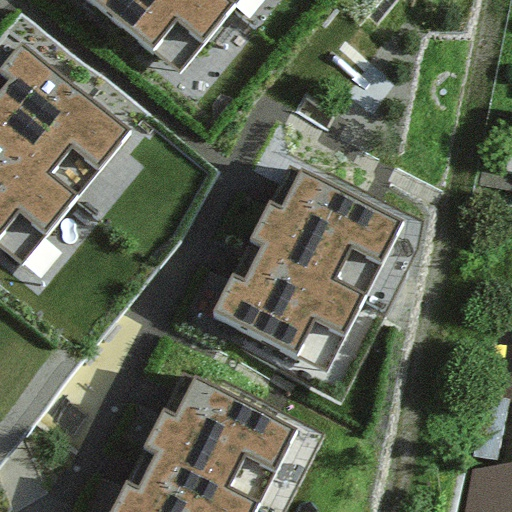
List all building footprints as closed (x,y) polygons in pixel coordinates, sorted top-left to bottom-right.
[(177,33),(204,55),(234,19),(211,0),(89,0),(86,4),(154,61),(177,33)] [(73,161),(99,183),(131,146),(24,57),(1,84),(14,94),(0,110),(0,147),(50,188),(73,161)] [(0,248),(18,227),(45,249),(77,211),(50,188),(0,147),(0,248)] [(402,234),(304,184),(283,224),(271,217),(252,253),(265,259),(335,295),(352,263),(380,277),(402,234)] [(335,295),(265,259),(245,296),(234,290),(216,325),(297,367),(315,331),(344,347),(363,310),(335,295)] [(296,441),(198,391),(177,430),(165,424),(146,460),(159,466),(227,502),(245,467),(274,482),(296,441)] [(246,511),(227,502),(159,466),(140,504),(129,498),(120,511),(246,511)]
